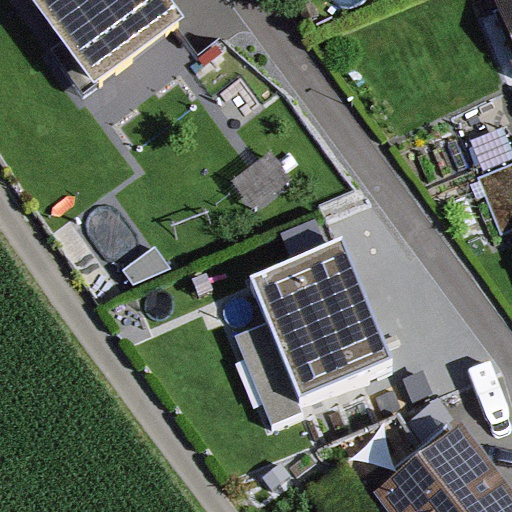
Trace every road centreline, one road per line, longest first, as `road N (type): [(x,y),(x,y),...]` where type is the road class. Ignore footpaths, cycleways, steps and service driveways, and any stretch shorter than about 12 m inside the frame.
road 1 (residential): [(511,355),(243,0)]
road 2 (unclassified): [(226,511),(0,198)]
